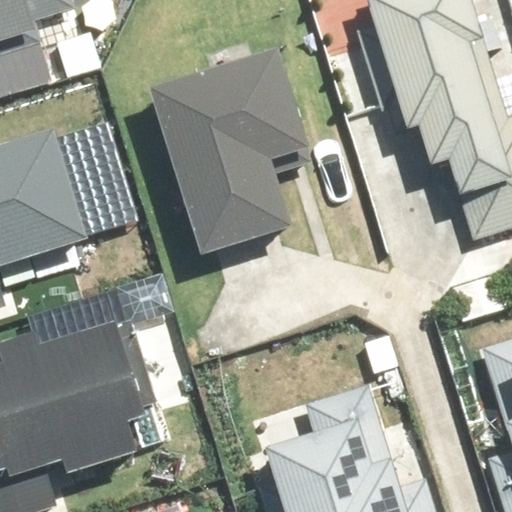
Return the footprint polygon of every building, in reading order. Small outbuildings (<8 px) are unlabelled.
[(0,0),(0,88),(51,73),(28,0),(0,0)] [(511,89),(485,0),(355,0),(412,188),(433,182),(453,250),(511,232),(511,89)] [(511,0),(501,0),(511,36),(511,0)] [(272,77),(150,115),(200,277),(322,240),(272,77)] [(38,143),(0,155),(0,274),(72,253),(38,143)] [(492,276),(445,296),(461,332),(508,312),(492,276)] [(100,338),(0,369),(0,511),(48,511),(57,509),(49,484),(137,457),(100,338)] [(511,343),(468,357),(511,500),(511,343)] [(251,460),(266,511),(403,511),(367,392),(297,413),(306,442),(251,460)]
